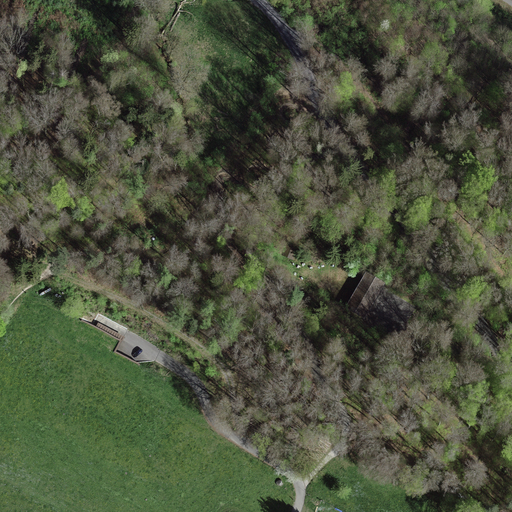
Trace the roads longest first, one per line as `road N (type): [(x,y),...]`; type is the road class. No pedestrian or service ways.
road 1 (unclassified): [(258,0),(283,27),(346,150),(511,378)]
road 2 (track): [(247,448),(244,411),(221,366),(171,324),(64,276),(0,229)]
road 3 (unclassified): [(295,511),(297,480),(222,433),(180,371),(119,336)]
